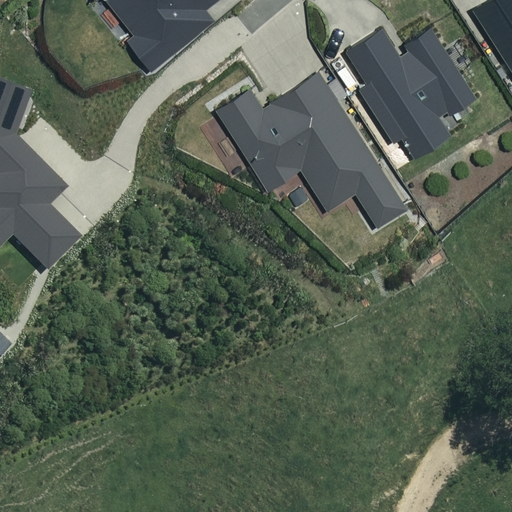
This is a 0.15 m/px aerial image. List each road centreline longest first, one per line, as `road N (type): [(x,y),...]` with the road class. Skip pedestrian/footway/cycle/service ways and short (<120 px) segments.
road 1 (track): [(252,16),(164,92),(72,201),(26,228),(0,227)]
road 2 (track): [(406,511),(422,472),(459,429),(511,424)]
